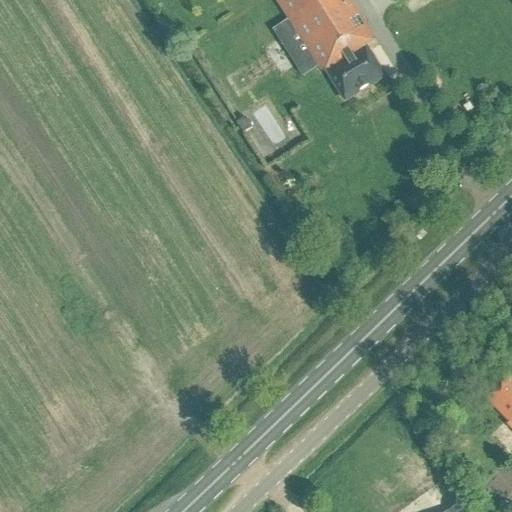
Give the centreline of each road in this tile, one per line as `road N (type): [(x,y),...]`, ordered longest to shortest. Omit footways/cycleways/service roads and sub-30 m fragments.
road 1 (primary): [(235,462),(494,213)]
road 2 (unclassified): [(262,488),(511,248)]
